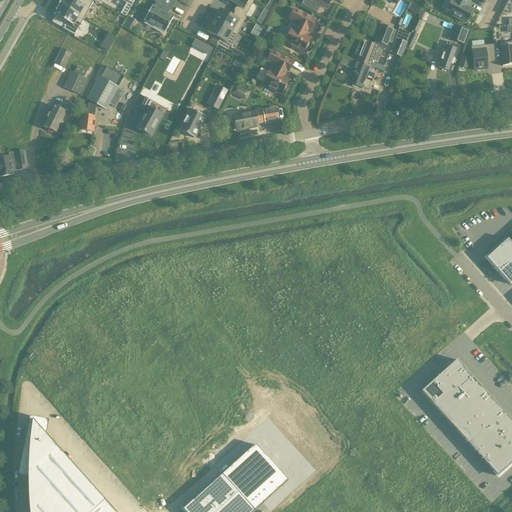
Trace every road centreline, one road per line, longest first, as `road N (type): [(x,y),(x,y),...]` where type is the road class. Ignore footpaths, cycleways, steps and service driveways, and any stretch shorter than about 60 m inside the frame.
road 1 (residential): [(0,188),(308,133)]
road 2 (tertiary): [(101,207),(315,162)]
road 3 (residential): [(308,133),(511,94)]
road 4 (tertiary): [(315,162),(511,131)]
road 5 (residential): [(308,133),(305,94),(358,0)]
